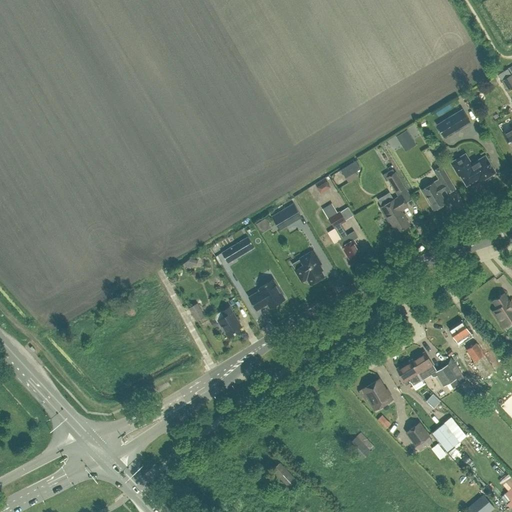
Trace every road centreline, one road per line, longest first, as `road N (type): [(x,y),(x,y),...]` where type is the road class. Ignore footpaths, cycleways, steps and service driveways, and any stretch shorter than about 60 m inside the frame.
road 1 (tertiary): [(289,327),(164,403),(88,438)]
road 2 (tertiary): [(106,457),(185,412),(289,327)]
road 3 (residential): [(314,313),(345,362),(372,364),(416,338),(417,326),(384,275)]
road 4 (track): [(121,409),(85,397),(0,304)]
road 5 (tertiary): [(384,275),(511,232)]
road 6 (primary): [(88,438),(0,341)]
